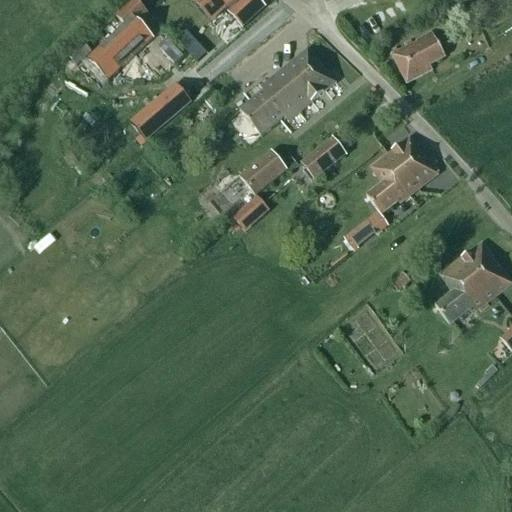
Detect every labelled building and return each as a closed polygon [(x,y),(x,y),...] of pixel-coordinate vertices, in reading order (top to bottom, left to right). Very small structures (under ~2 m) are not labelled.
[(192,3),(191,4),(192,5),(210,25),(211,24),(226,11),(229,15),(235,9),(232,5),(237,0),(195,0),(192,4),(192,3)] [(229,15),(228,16),(242,31),(265,9),(256,0),(245,0),(235,9),(229,15)] [(135,1),(117,18),(125,27),(87,63),(108,84),(153,41),(140,26),(150,17),(135,1)] [(468,17),(462,4),(443,13),(448,26),(468,17)] [(407,84),(433,71),(430,67),(446,59),(432,33),(417,42),(417,43),(412,46),(411,43),(405,46),(406,49),(398,53),(397,50),(393,52),(394,55),(392,56),(407,84)] [(91,55),(82,45),(67,59),(77,69),(91,55)] [(289,124),(336,85),(308,51),(261,90),(264,94),(241,113),(262,139),(285,120),(289,124)] [(176,86),(130,125),(146,143),(191,104),(176,86)] [(311,184),(346,157),(333,140),(302,165),(306,170),(303,173),(311,184)] [(431,158),(427,161),(411,140),(371,170),(383,185),(367,198),(381,217),(397,204),(400,207),(439,177),(432,167),(436,165),(431,158)] [(256,197),(287,172),(271,153),(240,178),(256,197)] [(257,199),(239,215),(247,224),(264,209),(265,209),(257,199)] [(369,228),(351,242),(357,250),(375,236),(369,228)] [(511,286),(511,284),(482,246),(440,277),(454,295),(436,308),(450,327),(470,312),(473,316),(479,311),(481,314),(489,308),(487,305),(511,286)] [(403,276),(391,287),(398,294),(410,284),(403,276)] [(511,328),(509,332),(511,335),(503,343),(511,353),(511,328)]
